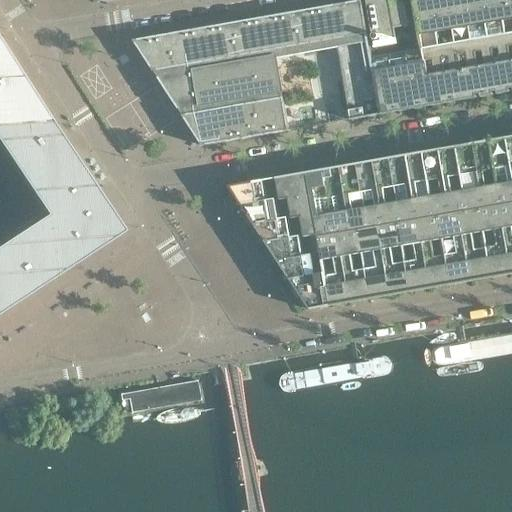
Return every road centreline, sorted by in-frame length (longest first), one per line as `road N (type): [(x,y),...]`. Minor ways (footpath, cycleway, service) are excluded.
road 1 (residential): [(511,119),(130,188)]
road 2 (residential): [(227,347),(511,297)]
road 3 (trunk): [(511,462),(227,511)]
road 4 (residential): [(0,387),(227,347)]
road 5 (residential): [(263,0),(37,41)]
road 6 (residential): [(227,347),(216,313),(130,188)]
road 7 (residential): [(130,188),(37,41)]
